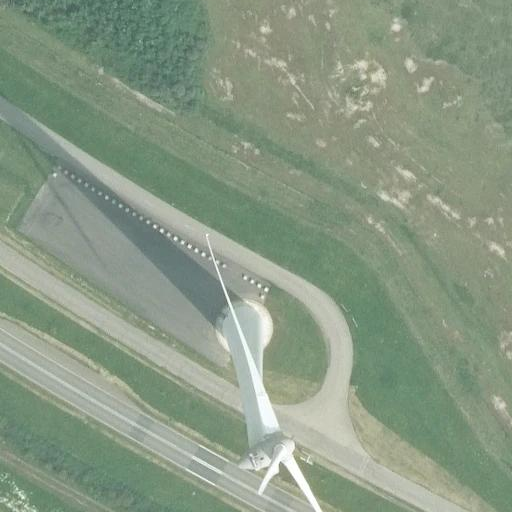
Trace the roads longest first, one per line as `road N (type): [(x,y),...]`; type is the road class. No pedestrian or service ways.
road 1 (unclassified): [(446,511),(138,341),(0,254)]
road 2 (primary): [(290,511),(0,345)]
